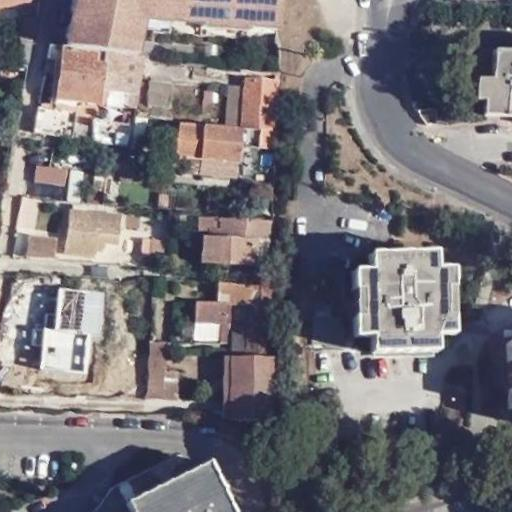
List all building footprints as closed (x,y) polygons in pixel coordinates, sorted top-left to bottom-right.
[(79,0),(74,29),(147,39),(151,18),(208,21),(208,25),(255,27),(255,25),(284,27),(284,21),(284,0),(79,0)] [(37,40),(41,18),(26,15),(24,39),(26,38),(24,46),(25,46),(24,66),(32,66),(37,40)] [(112,50),(145,54),(147,39),(74,29),(71,44),(101,48),(112,50)] [(53,41),(51,54),(66,57),(60,93),(80,97),(102,100),(110,60),(100,59),(101,48),(71,44),(66,43),(53,41)] [(511,45),(492,44),(490,75),(475,75),(473,95),(485,97),(484,110),(510,111),(511,110),(511,45)] [(110,60),(102,100),(111,101),(113,89),(136,91),(133,104),(141,105),(148,54),(145,54),(112,50),(110,60)] [(176,75),(154,73),(151,97),(174,100),(176,75)] [(248,85),(246,124),(248,124),(264,127),(266,127),(279,129),(280,80),(250,75),(248,85)] [(229,121),(246,124),(248,85),(238,83),(233,83),(229,121)] [(436,100),(419,105),(426,121),(441,119),(436,100)] [(41,102),(37,128),(78,133),(81,119),(83,107),(41,102)] [(99,121),(97,135),(137,141),(141,111),(141,109),(131,108),(129,115),(101,111),(99,121)] [(142,113),(138,141),(150,143),(155,114),(142,113)] [(218,120),(209,118),(208,124),(205,154),(245,159),(247,138),(248,124),(246,124),(229,121),(218,120)] [(97,135),(99,121),(81,119),(78,133),(97,135)] [(183,121),(177,166),(203,169),(203,164),(205,154),(208,124),(183,121)] [(264,141),(266,127),(264,127),(248,124),(247,138),(264,141)] [(266,127),(264,141),(264,145),(279,147),(279,129),(266,127)] [(139,173),(134,153),(132,154),(119,156),(124,177),(139,173)] [(245,159),(205,154),(203,164),(244,170),(245,159)] [(73,166),(45,161),(42,179),(71,183),(73,166)] [(174,206),(185,207),(187,186),(166,184),(163,205),(174,206)] [(124,211),(74,206),(71,247),(99,251),(100,247),(102,227),(122,229),(124,211)] [(272,217),(201,212),(201,223),(220,224),(220,234),(205,232),(205,257),(270,263),(272,217)] [(110,239),(121,240),(122,229),(102,227),(100,247),(109,247),(110,239)] [(37,229),(35,250),(63,253),(65,232),(37,229)] [(155,252),(170,255),(171,236),(157,235),(155,252)] [(436,262),(434,247),(371,248),(371,263),(353,263),(353,330),(370,330),(370,347),(406,346),(437,344),(437,329),(453,329),(453,261),(436,262)] [(253,282),(233,280),(233,298),(242,299),(256,300),(262,300),(260,332),(259,337),(287,339),(287,337),(287,285),(253,282)] [(241,316),(242,299),(233,298),(215,297),(214,315),(235,316),(241,316)] [(260,332),(262,300),(256,300),(256,309),(253,308),(252,313),(248,313),(248,336),(259,337),(260,332)] [(235,316),(214,315),(213,328),(235,328),(235,316)] [(341,318),(312,318),(312,345),(325,345),(325,347),(340,347),(341,318)] [(53,337),(37,338),(39,358),(55,356),(53,337)] [(287,339),(259,337),(259,343),(247,343),(247,353),(287,355),(287,350),(287,339)] [(184,395),(185,370),(174,370),(167,369),(168,344),(168,341),(156,341),(156,348),(155,368),(155,375),(154,394),(184,395)] [(75,380),(92,381),(95,347),(78,345),(75,380)] [(155,375),(155,368),(156,348),(95,347),(92,381),(135,383),(136,374),(155,375)] [(287,355),(247,353),(246,413),(249,414),(287,415),(287,355)] [(238,511),(239,511),(214,464),(132,507),(135,511),(238,511)] [(87,511),(122,511),(123,511),(132,507),(118,476),(87,511)]
